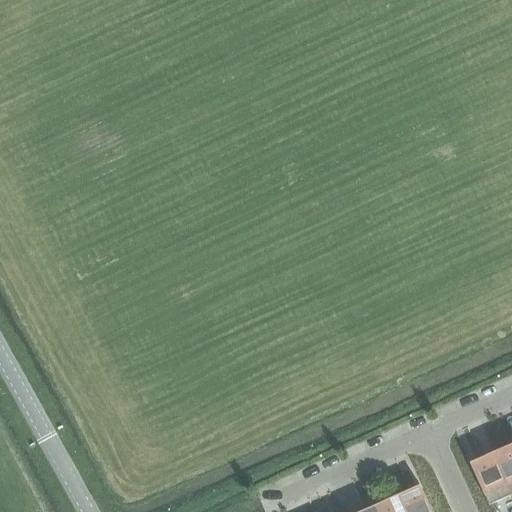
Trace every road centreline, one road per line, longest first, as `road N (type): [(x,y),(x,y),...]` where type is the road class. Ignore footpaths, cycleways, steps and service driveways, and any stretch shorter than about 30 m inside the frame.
road 1 (tertiary): [(84,511),(0,359)]
road 2 (residential): [(281,498),(422,434)]
